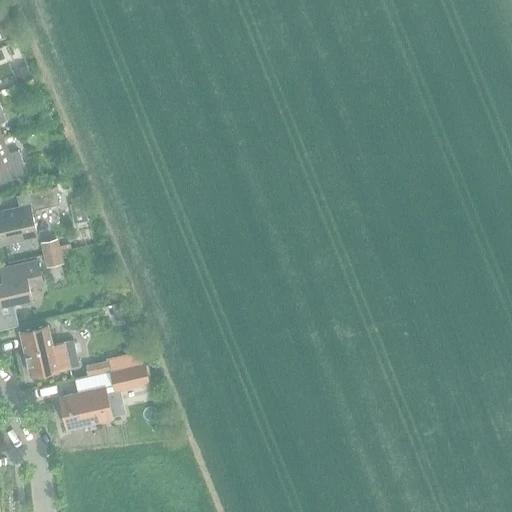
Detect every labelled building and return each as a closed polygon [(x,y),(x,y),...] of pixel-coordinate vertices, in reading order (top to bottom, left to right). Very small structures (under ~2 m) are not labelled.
[(3,138),(0,139),(0,182),(27,172),(18,149),(9,153),(3,138)] [(32,210),(59,204),(55,186),(16,195),(19,206),(0,210),(0,243),(37,235),(32,210)] [(64,262),(58,237),(41,241),(47,266),(64,262)] [(43,284),(40,273),(37,260),(6,267),(9,281),(0,283),(0,308),(32,301),(29,287),(43,284)] [(31,376),(70,367),(64,341),(52,344),(48,324),(20,331),(31,376)] [(114,390),(149,382),(145,363),(110,371),(114,390)] [(66,427),(113,417),(106,386),(59,396),(66,427)]
